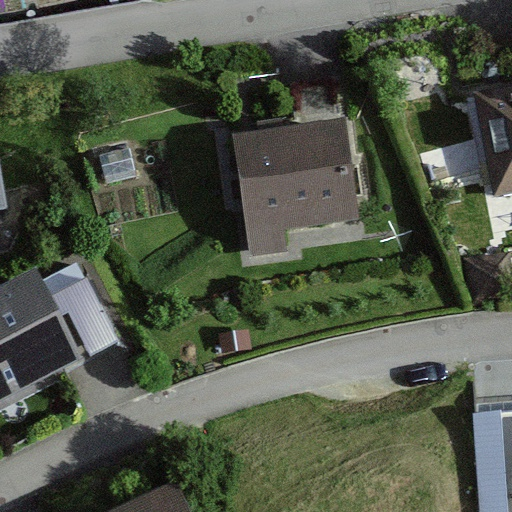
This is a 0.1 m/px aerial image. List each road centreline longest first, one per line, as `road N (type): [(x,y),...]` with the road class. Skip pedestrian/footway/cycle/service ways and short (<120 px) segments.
road 1 (residential): [(511,334),(345,345),(187,395),(0,493)]
road 2 (residential): [(312,0),(0,51)]
